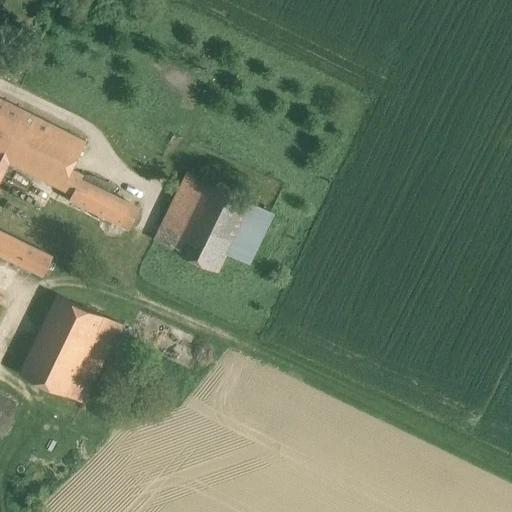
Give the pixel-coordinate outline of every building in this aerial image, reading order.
[(0,147),(19,108),(0,98),(0,147)] [(86,140),(19,108),(0,147),(0,156),(11,162),(63,187),(72,168),(86,140)] [(0,184),(11,162),(0,156),(0,184)] [(141,204),(82,176),(84,173),(72,168),(63,187),(73,192),(69,199),(129,228),(141,204)] [(187,171),(154,238),(176,249),(208,181),(187,171)] [(251,202),(208,181),(176,249),(219,269),(228,251),(251,202)] [(251,202),(228,251),(248,260),(271,211),(251,202)] [(0,253),(44,274),(53,254),(0,229),(0,253)] [(122,324),(57,292),(19,372),(84,403),(109,352),(122,324)] [(122,324),(109,352),(119,358),(133,329),(122,324)] [(9,394),(0,389),(0,411),(7,398),(9,394)] [(7,398),(0,411),(0,433),(2,435),(18,403),(7,398)]
